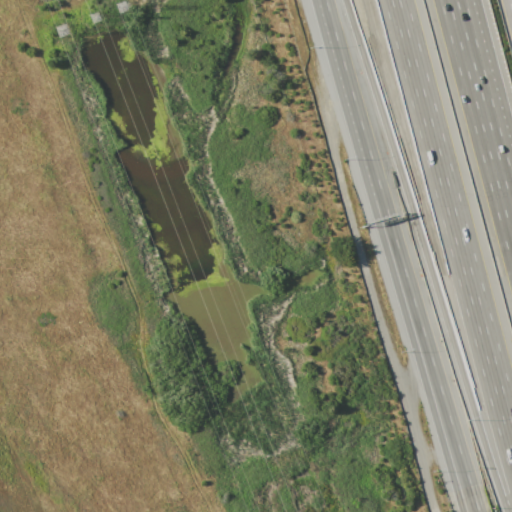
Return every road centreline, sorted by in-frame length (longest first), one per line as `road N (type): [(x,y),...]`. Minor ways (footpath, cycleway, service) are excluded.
road 1 (track): [(18,0),(142,320),(153,390),(198,457),(214,511)]
road 2 (motorway): [(347,0),(511,504)]
road 3 (motorway): [(390,0),(511,452)]
road 4 (motorway): [(320,0),(444,422)]
road 5 (motorway): [(496,183),(446,0)]
